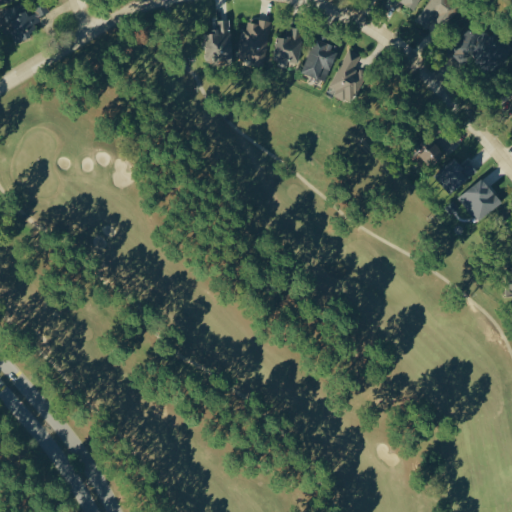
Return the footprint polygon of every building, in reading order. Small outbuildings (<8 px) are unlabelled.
[(380,0),(401,5),(419,9),(421,0),(380,0)] [(435,20),(445,26),(458,6),(449,0),(429,0),(416,22),(429,30),(435,20)] [(39,34),(35,23),(39,22),(37,13),(29,15),(25,3),(3,9),(13,42),(39,34)] [(270,21),(257,18),(256,23),(248,21),(240,64),(260,68),(270,21)] [(217,20),(218,28),(211,29),(212,61),(232,60),(230,19),(217,20)] [(299,62),(304,28),(289,26),(288,36),(277,34),(273,62),(287,65),(288,61),(299,62)] [(511,52),(511,47),(485,26),(467,48),(496,72),(511,52)] [(304,74),(329,80),(337,44),(328,42),(330,36),(314,33),(304,74)] [(354,71),(361,54),(347,49),(329,92),(352,101),(363,75),(354,71)] [(430,165),(444,151),(429,136),(415,149),(430,165)] [(463,165),(455,157),(436,175),(453,193),(478,170),(468,160),(463,165)] [(459,195),(473,219),(500,203),(486,179),(459,195)]
